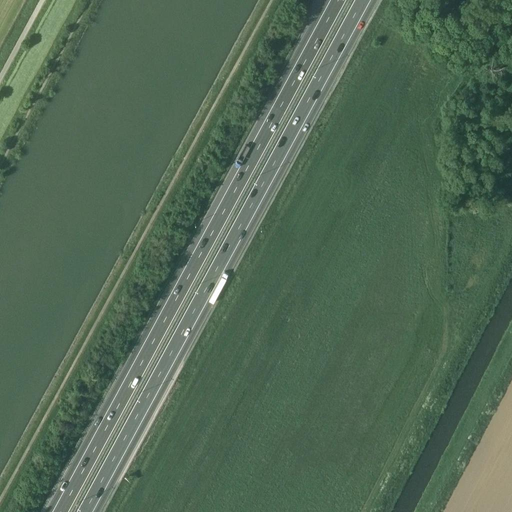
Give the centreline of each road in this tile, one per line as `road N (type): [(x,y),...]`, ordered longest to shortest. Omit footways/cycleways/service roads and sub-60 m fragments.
road 1 (motorway): [(88,511),(366,0)]
road 2 (motorway): [(335,0),(57,511)]
